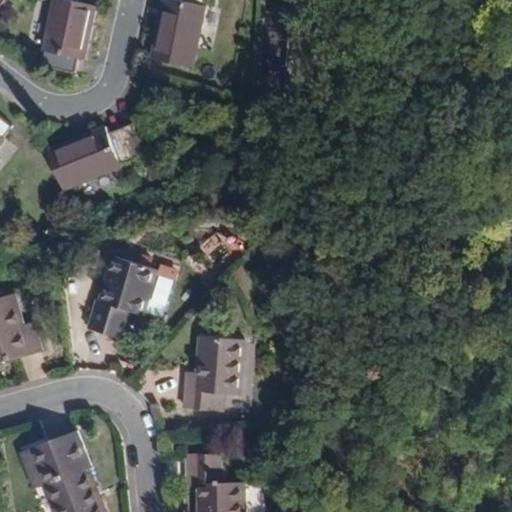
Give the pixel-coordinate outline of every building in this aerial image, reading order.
[(95,4),(75,0),(48,0),(37,48),(42,49),(78,57),(82,58),(95,4)] [(199,4),(181,0),(165,0),(152,61),(196,71),(209,6),(199,4)] [(78,57),(42,49),(38,67),(75,75),(78,57)] [(0,136),(9,125),(0,118),(0,136)] [(129,125),(105,134),(116,165),(140,156),(129,125)] [(103,129),(43,149),(57,190),(117,169),(116,165),(105,134),(103,129)] [(217,230),(197,246),(215,267),(235,251),(217,230)] [(108,257),(98,296),(94,295),(84,327),(118,338),(128,308),(140,312),(152,269),(108,257)] [(10,293),(0,295),(0,360),(42,349),(34,318),(19,322),(10,293)] [(197,334),(193,368),(181,368),(178,405),(211,407),(212,389),(238,392),(243,338),(197,334)] [(79,433),(31,451),(53,511),(103,511),(89,473),(92,472),(79,433)] [(215,455),(182,456),(182,486),(194,486),(194,511),(238,511),(238,481),(216,481),(215,455)]
